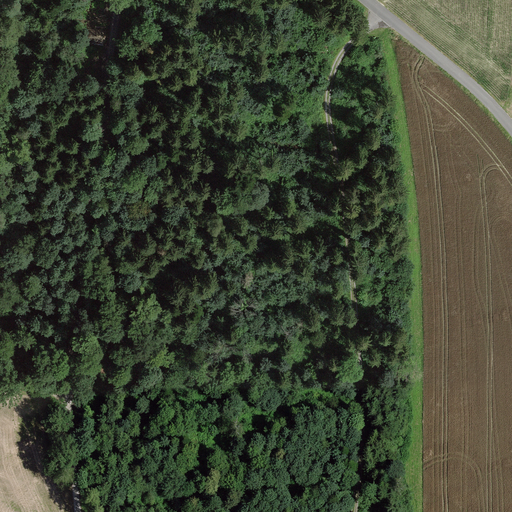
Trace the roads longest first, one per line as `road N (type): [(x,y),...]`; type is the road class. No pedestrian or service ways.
road 1 (track): [(372,1),(347,53),(328,125),(361,396),(355,511)]
road 2 (track): [(117,0),(67,399)]
road 3 (residential): [(370,0),(511,126)]
